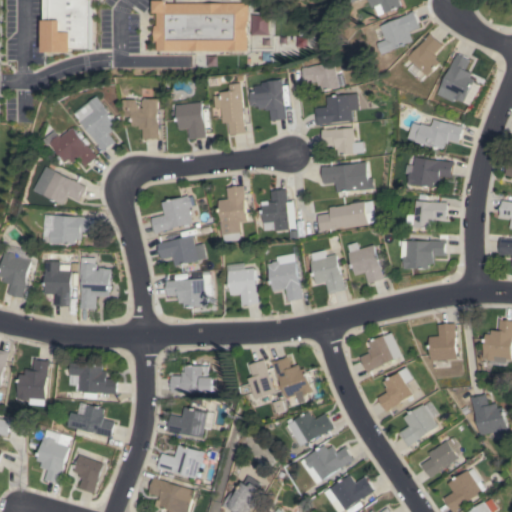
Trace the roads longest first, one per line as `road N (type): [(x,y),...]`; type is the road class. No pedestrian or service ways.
road 1 (residential): [(0,321),(78,333),(236,332),(318,323),(473,285),(511,291)]
road 2 (residential): [(286,153),(127,168),(119,189),(135,264),(142,404),(111,511)]
road 3 (residential): [(473,285),(479,167),(511,71)]
road 4 (residential): [(318,323),(361,426),(418,511)]
